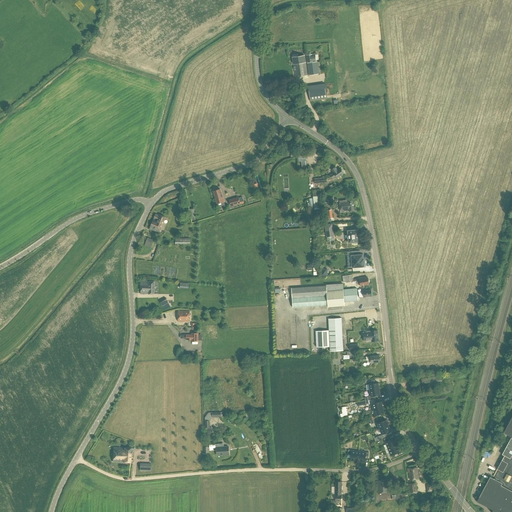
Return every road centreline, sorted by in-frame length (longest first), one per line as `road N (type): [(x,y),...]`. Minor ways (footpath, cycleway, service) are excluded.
road 1 (tertiary): [(421,451),(394,396),(357,177),(339,152),(288,117)]
road 2 (tertiary): [(50,511),(124,375),(133,341),(130,251),(151,203)]
road 3 (track): [(305,469),(126,479),(76,457)]
road 4 (tertiary): [(288,117),(252,163),(181,184),(151,203)]
road 5 (tertiary): [(151,203),(127,202),(68,223),(0,267)]
road 6 (tertiary): [(288,117),(259,77),(259,0)]
